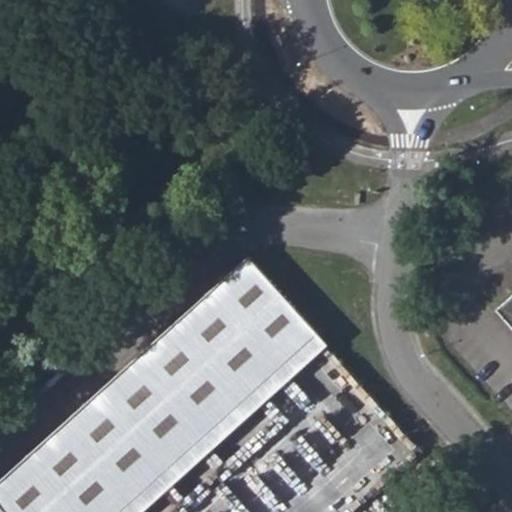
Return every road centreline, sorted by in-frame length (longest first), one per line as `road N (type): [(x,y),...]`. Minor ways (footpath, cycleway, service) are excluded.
road 1 (residential): [(511,489),(419,387),(388,336),(409,95)]
road 2 (secondary): [(306,0),(315,34),(338,66),(371,87),(409,95)]
